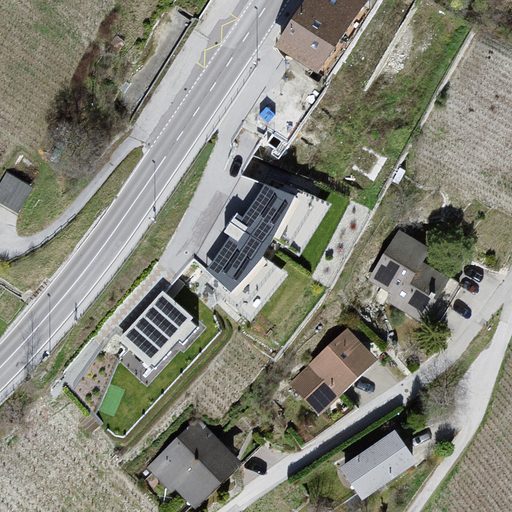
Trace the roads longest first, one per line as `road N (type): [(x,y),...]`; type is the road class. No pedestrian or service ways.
road 1 (secondary): [(271,0),(88,268),(0,367)]
road 2 (residential): [(241,511),(442,374),(511,298)]
